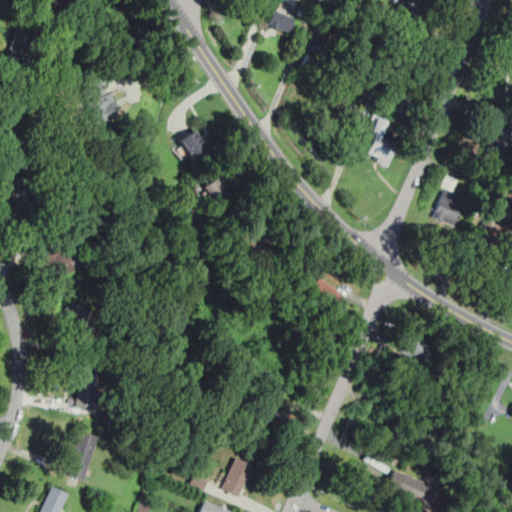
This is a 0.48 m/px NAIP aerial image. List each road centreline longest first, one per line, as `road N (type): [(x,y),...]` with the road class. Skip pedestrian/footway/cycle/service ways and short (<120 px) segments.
road 1 (residential): [(289,511),(374,306),(392,227),(486,0)]
road 2 (tertiary): [(511,339),(438,301),(326,214),(168,0)]
road 3 (residential): [(0,456),(16,364),(0,291)]
